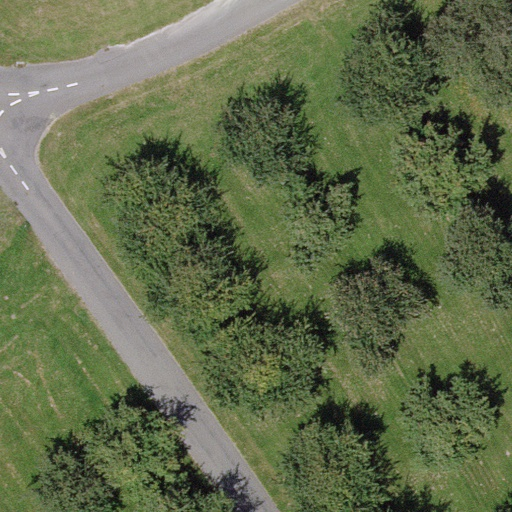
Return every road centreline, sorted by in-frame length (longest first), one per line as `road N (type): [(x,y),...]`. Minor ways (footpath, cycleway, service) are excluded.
road 1 (unclassified): [(0,156),(257,511)]
road 2 (track): [(258,0),(108,79),(0,111)]
